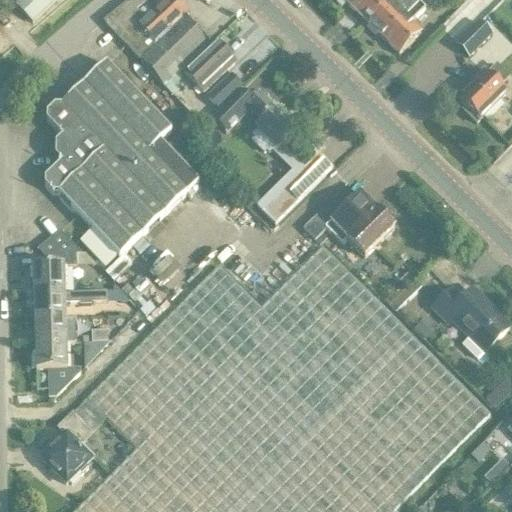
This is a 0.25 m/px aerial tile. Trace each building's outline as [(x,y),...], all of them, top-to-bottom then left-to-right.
[(22,0),(15,7),(31,25),(57,0),(22,0)] [(138,0),(133,0),(103,24),(139,63),(139,62),(164,89),(177,76),(209,47),(182,21),(154,48),(138,31),(145,23),(136,13),(144,5),(138,0)] [(170,0),(145,23),(138,31),(154,48),(182,21),(187,16),(171,0),(170,0)] [(362,0),(339,0),(351,11),(362,0)] [(367,27),(394,0),(362,0),(351,11),(367,27)] [(418,6),(411,0),(394,0),(367,27),(382,42),(418,6)] [(418,6),(382,42),(398,58),(419,36),(410,27),(424,12),(418,6)] [(479,25),(456,49),(469,61),(492,38),(479,25)] [(203,96),(235,66),(216,46),(184,76),(203,96)] [(61,166),(44,182),(44,189),(51,197),(59,197),(78,217),(79,218),(81,221),(159,146),(171,135),(169,133),(106,67),(61,110),(54,110),(46,117),(46,124),(61,141),(54,147),(54,160),(61,166)] [(476,127),(506,97),(499,90),(507,81),(495,69),(488,77),(484,74),(473,85),(476,89),(460,105),(466,111),(463,114),(476,127)] [(230,79),(207,101),(218,112),(240,90),(230,79)] [(251,102),(243,94),(242,93),(212,123),(225,136),(250,111),(261,123),(255,130),(257,132),(251,138),(254,141),(251,143),(264,156),(266,153),(269,156),(272,153),(294,175),(258,211),(276,229),(333,171),(318,157),(304,171),(281,149),(296,134),(258,95),(251,102)] [(92,232),(79,244),(105,271),(117,258),(119,261),(186,197),(198,186),(159,146),(81,221),(92,232)] [(315,222),(303,233),(314,244),(326,232),(341,248),(347,243),(364,261),(394,232),(389,228),(392,225),(383,215),(380,218),(376,215),(373,212),(360,199),(357,201),(347,191),(315,222)] [(81,257),(60,236),(59,235),(37,252),(43,260),(43,270),(33,271),(33,297),(63,296),(62,270),(76,269),(76,257),(81,257)] [(395,316),(401,310),(417,294),(411,289),(389,310),(395,316)] [(34,321),(64,320),(64,307),(79,306),(79,308),(91,308),(91,306),(106,305),(106,294),(63,296),(33,297),(34,321)] [(452,294),(433,313),(447,326),(451,322),(469,341),(462,348),(477,363),(484,356),(509,331),(473,295),(463,306),(452,294)] [(74,320),(64,320),(34,321),(35,347),(65,346),(75,346),(74,320)] [(107,334),(91,335),(91,346),(107,345),(107,334)] [(91,346),(84,346),(84,371),(109,345),(107,345),(91,346)] [(80,377),(80,373),(80,372),(66,372),(65,346),(35,347),(36,374),(47,373),(48,402),(56,401),(80,377)] [(511,394),(504,385),(486,402),(496,413),(511,397),(511,394)] [(65,439),(42,463),(66,487),(68,485),(71,488),(87,471),(85,469),(90,463),(78,451),(92,437),(106,423),(86,403),(72,417),(57,431),(65,439)] [(502,463),(483,481),(491,489),(510,471),(502,463)] [(505,500),(492,511),(506,511),(511,507),(505,500)]
